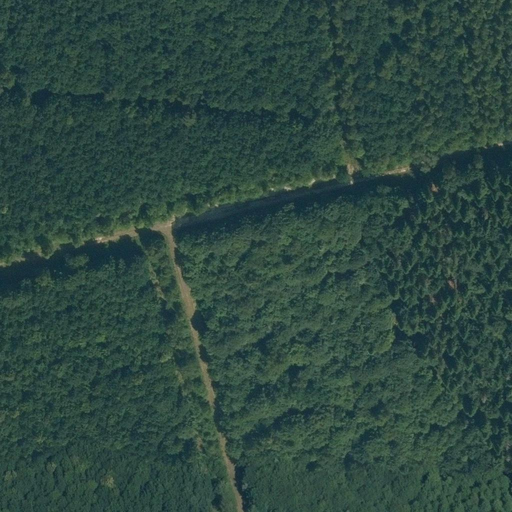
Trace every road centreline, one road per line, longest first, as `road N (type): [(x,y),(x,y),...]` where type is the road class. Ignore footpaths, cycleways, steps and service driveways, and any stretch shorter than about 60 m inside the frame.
road 1 (track): [(0,78),(281,102),(337,120)]
road 2 (track): [(174,216),(165,243),(233,511)]
road 3 (track): [(174,216),(0,262)]
road 4 (track): [(348,171),(174,216)]
road 5 (track): [(320,0),(348,171)]
road 6 (track): [(511,131),(348,171)]
